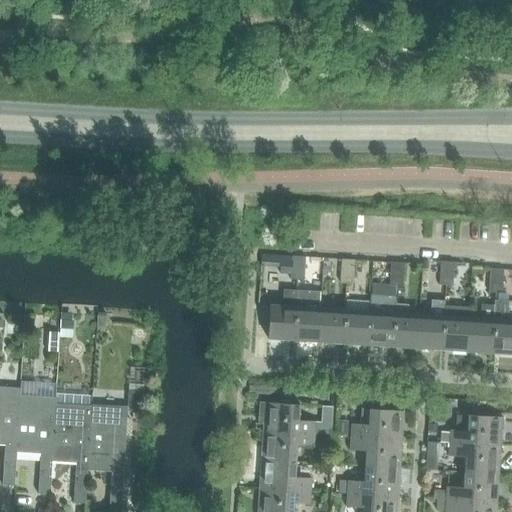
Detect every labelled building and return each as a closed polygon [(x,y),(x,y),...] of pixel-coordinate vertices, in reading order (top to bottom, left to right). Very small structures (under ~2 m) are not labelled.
[(438,17),(448,14),(443,2),(434,6),(438,17)] [(277,255),(265,254),(264,266),(276,267),(277,255)] [(281,255),(279,274),(290,274),(291,267),(304,268),(304,257),(291,256),(281,255)] [(342,260),(341,271),(354,272),(354,261),(342,260)] [(440,262),(440,274),(453,275),(454,263),(440,262)] [(391,263),(390,274),(403,275),(403,264),(391,263)] [(304,268),(291,267),(290,279),(303,279),(304,268)] [(490,269),(489,281),(503,282),(503,270),(490,269)] [(354,272),(341,271),(340,282),(353,283),(354,272)] [(403,275),(390,274),(390,285),(402,286),(403,275)] [(453,275),(440,274),(439,285),(452,286),(453,275)] [(503,282),(489,281),(489,292),(502,293),(503,282)] [(294,340),(296,306),(297,291),(283,290),(282,305),(270,304),(268,338),(294,340)] [(370,311),(368,345),(393,346),(395,304),(395,298),(371,296),(370,311)] [(417,348),(442,350),(444,316),(444,307),(445,301),(431,300),(430,315),(420,314),(417,348)] [(494,319),(492,353),(511,354),(511,320),(507,320),(508,301),(494,300),(493,306),(495,306),(494,319)] [(393,346),(417,348),(420,314),(408,313),(409,305),(395,304),(393,346)] [(492,353),(494,319),(495,306),(480,305),(480,318),(469,317),(467,351),(492,353)] [(294,340),(318,342),(321,307),(296,306),(294,340)] [(318,342),(343,343),(345,309),(321,307),(318,342)] [(444,316),(442,350),(463,351),(467,351),(469,317),(470,308),(444,307),(444,316)] [(343,343),(368,345),(370,311),(345,309),(343,343)] [(61,320),(60,335),(73,335),(74,321),(61,320)] [(59,351),(60,335),(60,332),(49,331),(48,350),(59,351)] [(15,484),(17,452),(20,394),(21,394),(21,387),(0,385),(0,443),(4,444),(2,483),(15,484)] [(143,411),(143,391),(129,390),(129,400),(133,401),(133,411),(143,411)] [(51,494),(52,461),(55,403),(57,403),(57,396),(21,394),(20,394),(17,452),(39,453),(37,493),(51,494)] [(258,403),(256,425),(262,425),(262,431),(314,434),(315,421),(298,420),(299,404),(283,403),(264,401),(264,403),(258,403)] [(87,503),(88,469),(91,412),(92,412),(92,404),(57,403),(55,403),(52,461),(76,462),(74,502),(87,503)] [(351,423),(351,436),(402,440),(404,411),(400,410),(369,408),(360,408),(360,424),(351,423)] [(91,412),(88,469),(111,471),(109,511),(121,511),(127,414),(92,412),(91,412)] [(449,432),(449,442),(501,445),(503,416),(467,415),(466,430),(450,429),(449,432)] [(347,421),(336,420),(336,434),(346,434),(347,421)] [(262,431),(260,459),(295,461),(296,446),(313,447),(314,434),(262,431)] [(440,442),(449,442),(449,432),(440,431),(440,442)] [(366,450),(365,466),(401,468),(402,440),(351,436),(350,449),(366,450)] [(426,442),(426,453),(437,453),(438,443),(437,442),(426,442)] [(465,456),(464,472),(499,474),(501,445),(449,442),(448,456),(465,456)] [(260,459),(258,487),(310,491),(311,478),(294,477),(295,461),(260,459)] [(348,480),(347,493),(399,496),(401,468),(365,466),(364,481),(348,480)] [(446,491),(446,499),(498,502),(499,474),(464,472),(463,487),(446,486),(446,491)] [(338,492),(347,493),(348,480),(339,480),(338,492)] [(310,491),(258,487),(256,511),(292,511),(293,503),(309,504),(310,491)] [(434,490),(434,498),(437,499),(446,499),(446,491),(434,490)] [(398,511),(399,496),(347,493),(346,506),(363,507),(362,511),(398,511)] [(437,499),(436,510),(445,510),(446,499),(437,499)] [(496,511),(498,502),(446,499),(445,510),(445,511),(448,511),(496,511)]
